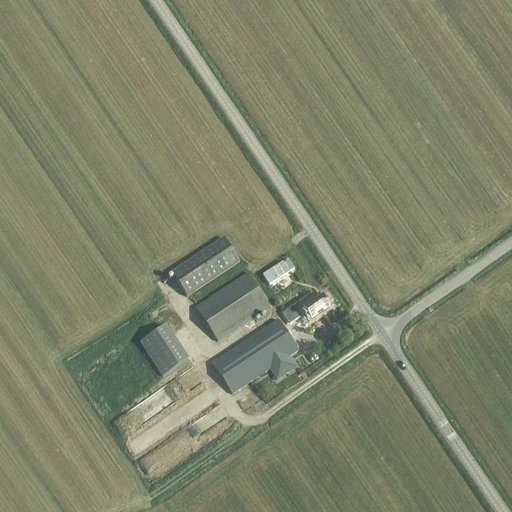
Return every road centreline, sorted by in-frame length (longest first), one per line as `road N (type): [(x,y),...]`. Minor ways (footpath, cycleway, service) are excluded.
road 1 (unclassified): [(382,330),(157,0)]
road 2 (unclassified): [(505,511),(382,330)]
road 3 (unclassified): [(382,330),(511,238)]
